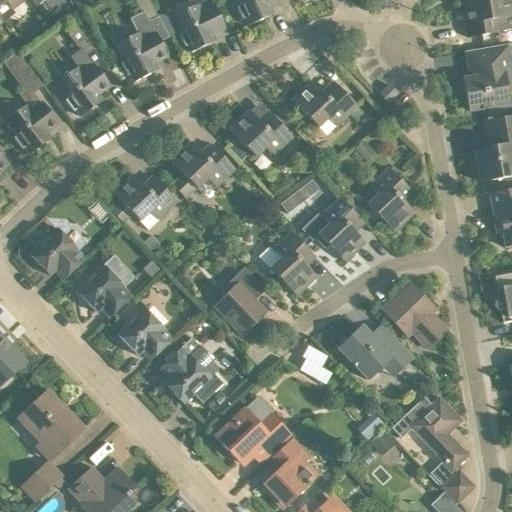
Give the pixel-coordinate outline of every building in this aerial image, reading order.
[(11,11),(25,0),(0,0),(0,8),(6,4),(11,11)] [(235,0),(239,7),(236,8),(242,21),(245,20),(248,27),(268,18),(265,12),(269,10),(270,11),(271,10),(270,10),(283,4),(281,0),(235,0)] [(466,39),(511,30),(511,0),(508,0),(505,1),(505,0),(466,0),(469,12),(462,13),(466,39)] [(181,34),(179,35),(185,48),(187,47),(190,54),(210,45),(208,39),(211,37),(212,38),(213,37),(212,37),(225,31),(213,5),(200,11),(198,6),(173,17),(181,34)] [(68,59),(77,70),(56,85),(67,100),(65,101),(73,113),(75,112),(80,118),(98,105),(94,99),(97,97),(98,98),(99,97),(98,96),(109,88),(96,70),(104,64),(77,28),(67,36),(78,51),(68,59)] [(123,63),(121,65),(128,77),(130,76),(133,83),(153,73),(150,67),(154,65),(154,66),(155,66),(155,65),(167,58),(154,34),(142,40),(139,34),(115,47),(123,63)] [(511,73),(507,45),(483,50),(463,53),(466,66),(467,66),(469,78),(464,86),(469,113),(509,105),(506,89),(511,87),(511,73)] [(41,103),(39,105),(32,95),(42,88),(16,53),(2,64),(23,93),(18,96),(25,107),(4,123),(15,138),(13,139),(22,151),(24,149),(28,156),(46,142),(42,137),(46,135),(46,136),(47,135),(47,134),(58,126),(41,103)] [(328,119),(336,128),(357,108),(338,88),(327,99),(311,82),(291,102),(317,129),(328,119)] [(390,86),(379,97),(387,104),(397,94),(390,86)] [(228,131),(255,158),(265,148),(273,157),(292,138),(273,119),(264,128),(248,111),(228,131)] [(511,117),(483,123),(483,126),(484,125),(486,137),(485,137),(486,140),(487,140),(489,150),(473,153),(479,183),(511,177),(511,117)] [(184,200),(196,190),(197,191),(207,180),(215,189),(234,171),(216,151),(206,160),(191,143),(170,163),(182,175),(171,186),(184,200)] [(229,152),(240,163),(249,155),(238,143),(229,152)] [(374,155),(363,143),(355,151),(366,162),(374,155)] [(388,170),(369,188),(377,196),(367,206),(393,234),(414,214),(398,198),(407,189),(388,170)] [(299,221),(329,194),(312,175),(282,203),(299,221)] [(176,203),(158,184),(149,192),(133,176),(112,195),(119,202),(110,211),(122,224),(132,215),(139,223),(149,213),(157,221),(176,203)] [(511,190),(489,195),(491,210),(497,209),(505,249),(511,247),(511,190)] [(325,251),(329,247),(344,264),(365,244),(355,233),(364,225),(339,199),(320,218),(328,226),(318,236),(319,237),(315,241),(325,251)] [(62,282),(85,260),(56,229),(29,255),(50,277),(54,273),(62,282)] [(316,278),(306,267),(315,259),(290,233),(271,251),(279,260),(269,270),(296,297),(316,278)] [(160,245),(151,235),(142,244),(151,253),(160,245)] [(158,271),(151,264),(143,271),(150,278),(158,271)] [(132,298),(123,289),(102,267),(76,293),(96,314),(100,310),(109,319),(132,298)] [(266,314),(254,302),(265,291),(244,269),(221,290),(221,295),(224,298),(214,307),(242,337),(266,314)] [(502,301),(500,302),(498,302),(497,303),(496,304),(496,305),(495,306),(495,307),(495,308),(496,308),(496,309),(497,310),(498,311),(499,312),(500,312),(501,312),(502,312),(504,325),(511,323),(511,274),(497,277),(502,301)] [(384,311),(407,335),(411,331),(428,348),(444,332),(428,315),(432,311),(409,287),(384,311)] [(173,340),(143,310),(117,336),(137,357),(141,353),(150,362),(173,340)] [(391,380),(413,359),(381,325),(380,326),(383,329),(372,339),(366,333),(355,344),(350,339),(338,350),(368,381),(381,369),(391,380)] [(0,386),(22,366),(0,342),(0,386)] [(333,368),(323,364),(329,351),(309,343),(300,368),(329,379),(333,368)] [(180,349),(174,356),(172,354),(164,361),(166,363),(158,371),(167,380),(163,384),(183,406),(193,396),(202,405),(223,385),(214,375),(210,379),(190,358),(189,358),(180,349)] [(42,442),(56,456),(82,431),(68,416),(68,417),(46,394),(17,421),(39,445),(42,442)] [(288,435),(270,416),(273,413),(258,397),(243,411),(246,414),(218,441),(210,432),(209,432),(239,464),(250,455),(258,464),(288,435)] [(451,472),(455,469),(467,457),(448,437),(455,431),(454,429),(461,422),(439,399),(430,407),(424,401),(393,431),(402,442),(413,432),(451,472)] [(373,434),(363,423),(355,430),(365,442),(373,434)] [(393,448),(384,435),(373,444),(382,457),(393,448)] [(283,510),(287,507),(316,479),(303,466),(310,459),(291,440),(270,460),(279,469),(261,486),(283,510)] [(53,486),(59,480),(59,479),(45,464),(20,488),(34,503),(53,486)] [(128,511),(136,505),(128,496),(136,489),(117,469),(103,481),(91,468),(66,490),(78,504),(79,504),(86,511),(128,511)] [(441,489),(457,505),(474,489),(459,473),(441,489)] [(62,484),(59,480),(53,486),(56,489),(62,484)] [(340,511),(328,499),(320,508),(311,499),(297,511),(340,511)]
